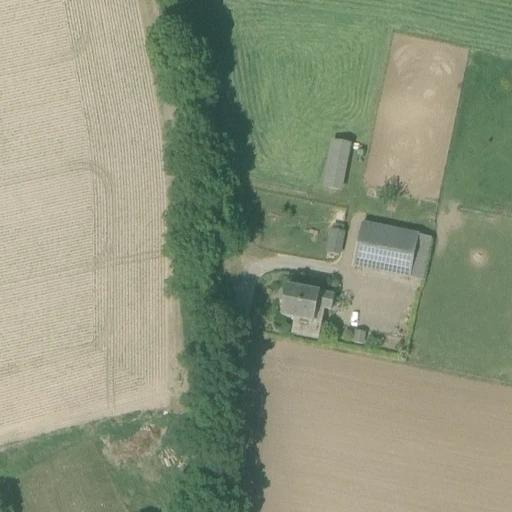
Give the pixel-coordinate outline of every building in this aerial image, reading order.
[(348,191),(354,142),(330,140),(324,188),(348,191)] [(354,268),(369,271),(410,279),(418,239),(362,228),(354,268)] [(341,255),(346,232),(332,229),(327,251),(341,255)] [(324,310),(330,311),(333,296),(288,287),(282,317),(295,319),(292,335),(318,340),(324,310)] [(364,346),(366,334),(355,332),(352,344),(364,346)]
